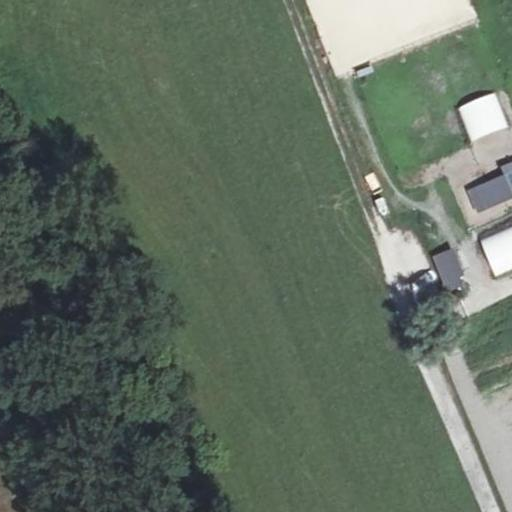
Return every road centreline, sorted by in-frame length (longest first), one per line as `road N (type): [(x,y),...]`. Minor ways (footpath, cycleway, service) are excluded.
road 1 (track): [(487,511),(287,0)]
road 2 (track): [(380,245),(398,267),(419,272),(440,311),(458,312),(511,287)]
